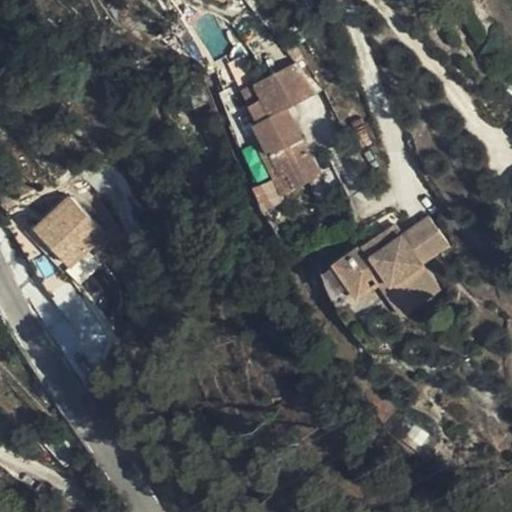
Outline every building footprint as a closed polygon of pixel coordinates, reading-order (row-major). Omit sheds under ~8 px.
[(314,175),(340,162),(309,97),(335,83),(319,48),(277,67),(265,41),(237,55),(245,73),(238,78),(272,156),(290,147),(298,166),(308,161),(314,175)] [(263,210),(283,201),(272,179),(252,189),(263,210)] [(63,271),(106,241),(74,195),(31,224),(63,271)] [(344,229),(359,228),(357,196),(342,197),(344,229)] [(408,233),(399,219),(351,250),(363,271),(376,263),(382,271),(391,265),(397,275),(405,270),(424,301),(456,280),(439,254),(469,233),(451,205),(420,225),(408,233)] [(412,211),(399,219),(408,233),(420,225),(412,211)]
